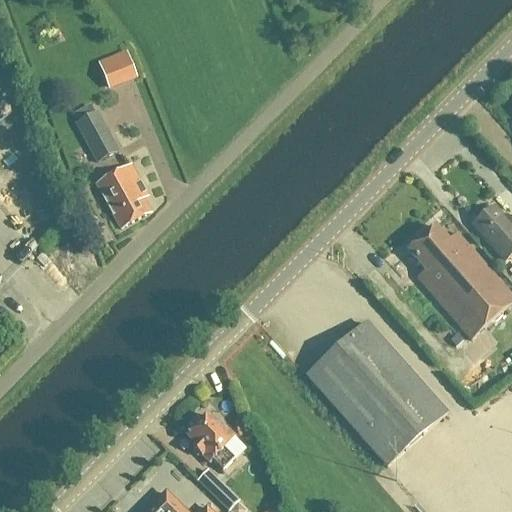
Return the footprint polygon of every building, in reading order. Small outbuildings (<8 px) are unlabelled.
[(116,74),(120,86),(133,82),(130,70),(116,74)] [(118,153),(96,114),(76,125),(97,164),(118,153)] [(151,215),(143,201),(148,198),(131,167),(97,186),(121,231),(151,215)] [(504,218),(495,209),(490,214),(487,210),(475,220),(478,224),(476,226),(485,236),(482,239),(503,263),(511,255),(511,220),(511,219),(504,218)] [(426,273),(417,281),(471,343),(511,306),(511,297),(458,236),(449,243),(436,228),(408,252),(426,273)] [(447,416),(367,325),(307,378),(387,469),(447,416)] [(210,418),(189,438),(197,446),(193,449),(203,459),(204,458),(211,465),(214,463),(224,473),(236,461),(226,451),(237,440),(225,428),(222,430),(210,418)] [(433,440),(448,453),(462,438),(446,425),(433,440)] [(108,487),(121,502),(156,469),(143,455),(108,487)] [(230,511),(239,503),(223,485),(211,474),(199,486),(210,497),(225,511),(230,511)] [(183,511),(167,495),(148,511),(210,511),(207,509),(203,511),(183,511)]
